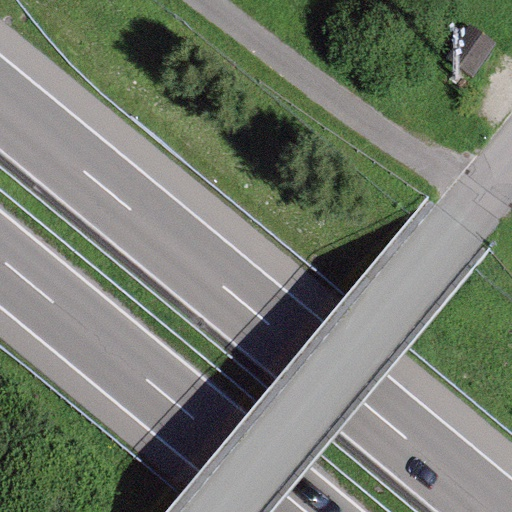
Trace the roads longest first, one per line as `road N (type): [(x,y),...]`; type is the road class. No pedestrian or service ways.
road 1 (motorway): [(497,511),(0,98)]
road 2 (unclassified): [(223,511),(511,164)]
road 3 (motorway): [(0,260),(302,511)]
road 4 (track): [(481,204),(204,0)]
